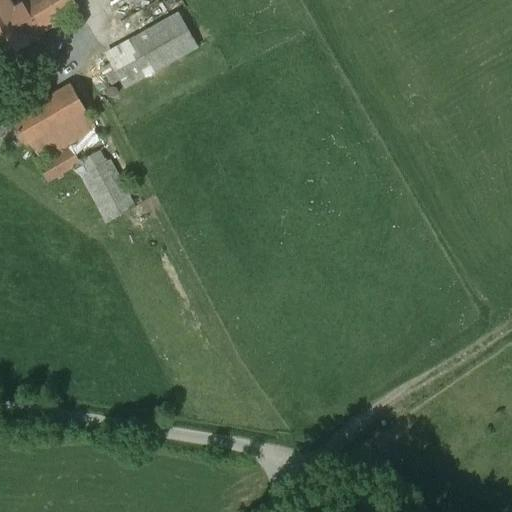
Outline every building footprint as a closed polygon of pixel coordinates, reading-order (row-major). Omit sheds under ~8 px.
[(11,0),(0,0),(0,31),(22,19),(13,4),(11,0)] [(0,31),(0,57),(81,12),(73,0),(20,0),(13,4),(22,19),(0,31)] [(198,46),(179,12),(159,24),(164,33),(178,58),(198,46)] [(110,63),(164,33),(159,24),(105,54),(110,63)] [(124,88),(178,58),(164,33),(110,63),(124,88)] [(12,119),(25,141),(37,163),(97,128),(71,85),(12,119)] [(100,152),(80,162),(85,171),(111,220),(130,210),(106,162),(100,152)] [(40,168),(47,181),(72,167),(64,154),(40,168)] [(106,162),(130,210),(135,207),(110,160),(106,162)] [(105,223),(111,220),(85,171),(80,174),(88,189),(105,223)]
